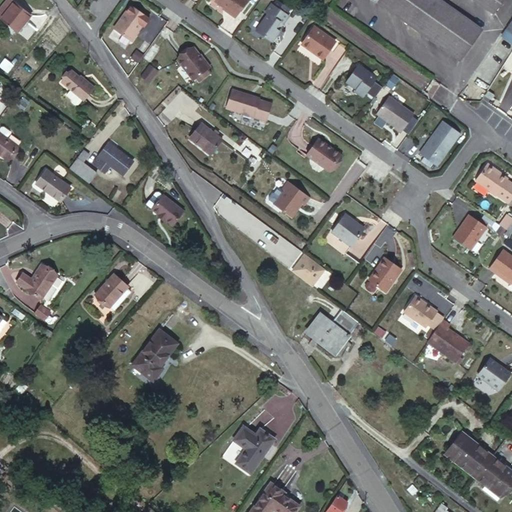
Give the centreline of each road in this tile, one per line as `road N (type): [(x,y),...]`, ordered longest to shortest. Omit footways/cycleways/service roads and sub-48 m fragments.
road 1 (residential): [(279,343),(205,207),(84,31)]
road 2 (residential): [(428,183),(166,0)]
road 3 (residential): [(279,343),(116,227),(92,220),(46,229)]
road 4 (residential): [(388,511),(279,343)]
road 5 (residential): [(511,322),(428,263),(414,200),(428,183)]
